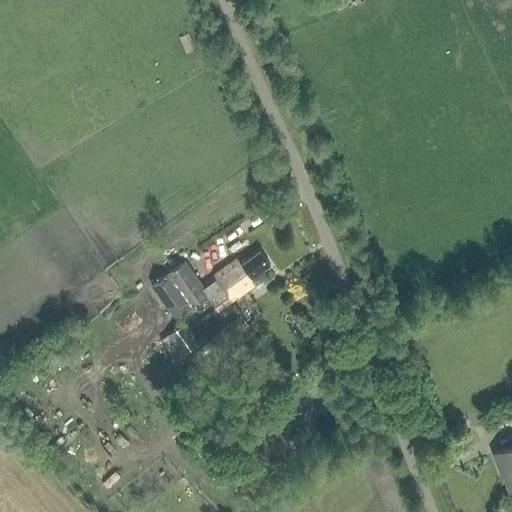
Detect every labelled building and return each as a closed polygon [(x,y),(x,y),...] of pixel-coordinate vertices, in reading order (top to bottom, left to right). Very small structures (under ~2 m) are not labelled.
[(207,295),(218,311),(254,285),(255,287),(266,279),(262,272),(270,266),(260,251),(241,264),(238,259),(217,274),(220,278),(204,288),(185,260),(139,292),(150,308),(161,300),(174,318),(207,295)] [(240,314),(226,325),(234,336),(249,326),(240,314)] [(168,335),(182,356),(200,344),(185,323),(168,335)] [(511,442),(493,450),(499,466),(502,465),(511,491),(511,490),(511,442)] [(254,474),(266,480),(271,470),(260,464),(254,474)]
